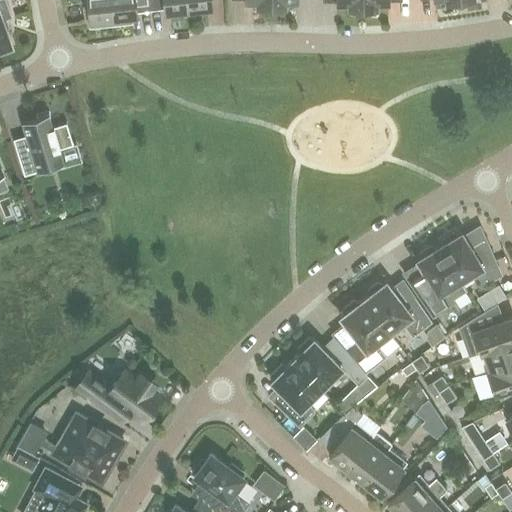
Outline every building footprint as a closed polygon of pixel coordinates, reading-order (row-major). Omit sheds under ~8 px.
[(0,0),(0,51),(4,50),(6,47),(5,45),(11,43),(2,18),(10,15),(4,0),(0,0)] [(113,24),(112,18),(110,0),(86,0),(90,26),(113,24)] [(110,0),(112,18),(113,24),(133,21),(132,15),(136,15),(134,0),(110,0)] [(163,0),(164,11),(188,9),(186,0),(163,0)] [(186,0),(188,9),(211,6),(210,0),(186,0)] [(62,157),(59,147),(73,143),(66,121),(52,125),(48,112),(21,120),(31,154),(19,158),(23,174),(57,164),(62,157)] [(444,242),(439,245),(460,279),(473,271),(481,284),(500,273),(479,225),(463,235),(461,232),(455,235),(453,231),(442,238),(444,242)] [(466,290),(460,279),(439,245),(433,248),(431,245),(420,252),(422,255),(416,259),(429,279),(416,287),(433,314),(454,301),(453,298),(466,290)] [(362,297),(388,331),(401,321),(412,335),(432,320),(415,295),(403,303),(385,280),(381,283),(377,281),(367,289),(368,293),(362,297)] [(491,285),(498,296),(505,292),(497,281),(491,285)] [(386,355),(376,341),(388,331),(362,297),(357,301),(353,299),(343,307),(344,312),(340,315),(358,338),(345,348),(365,371),(386,355)] [(511,315),(472,329),(469,320),(458,326),(468,354),(480,351),(511,339),(511,315)] [(292,358),(320,387),(341,366),(313,338),(292,358)] [(511,339),(480,351),(487,371),(511,361),(511,339)] [(411,360),(415,367),(418,371),(428,365),(421,354),(411,360)] [(307,400),(320,387),(292,358),(272,378),(271,379),(288,397),(279,406),(299,425),(314,411),(307,400)] [(353,359),(343,370),(357,384),(367,374),(353,359)] [(405,374),(415,367),(411,360),(401,367),(405,374)] [(511,385),(511,361),(487,371),(494,392),(511,385)] [(99,377),(97,379),(86,371),(73,389),(85,397),(87,395),(120,419),(127,409),(141,419),(146,412),(149,414),(157,404),(153,401),(159,395),(124,369),(111,386),(99,377)] [(438,392),(448,385),(441,375),(427,384),(434,395),(438,392)] [(455,396),(448,385),(438,392),(445,402),(455,396)] [(422,387),(415,391),(423,403),(428,397),(422,387)] [(428,397),(423,403),(428,411),(435,407),(428,397)] [(346,467),(368,438),(372,433),(355,421),(362,412),(354,404),(343,412),(331,424),(343,434),(328,453),(346,467)] [(101,478),(114,456),(123,440),(86,418),(83,417),(80,417),(77,417),(74,418),(71,420),(69,423),(52,452),(98,479),(101,478)] [(472,421),(461,426),(482,458),(492,451),(505,442),(498,432),(485,440),(472,421)] [(44,431),(29,422),(16,443),(32,452),(44,431)] [(368,438),(346,467),(363,480),(385,451),(389,447),(388,446),(391,443),(375,430),(372,434),(372,433),(368,438)] [(37,457),(17,446),(11,458),(31,469),(37,457)] [(389,447),(385,451),(363,480),(380,494),(406,460),(389,447)] [(462,448),(455,452),(462,462),(468,458),(462,448)] [(492,451),(482,458),(489,468),(499,462),(492,451)] [(228,465),(210,452),(204,460),(201,457),(191,471),(214,488),(206,500),(224,511),(241,511),(249,501),(233,489),(245,472),(230,461),(228,465)] [(275,475),(273,456),(252,458),(254,477),(275,475)] [(475,468),(468,458),(462,462),(468,472),(475,468)] [(45,466),(34,487),(50,496),(41,511),(80,511),(86,502),(77,497),(82,486),(45,466)] [(435,476),(428,483),(418,472),(387,500),(397,511),(406,511),(441,482),(435,476)] [(497,491),(495,487),(491,481),(484,486),(491,496),(497,491)] [(502,498),(511,491),(505,481),(495,487),(497,491),(502,498)] [(406,511),(439,511),(447,505),(439,495),(446,488),(441,482),(406,511)] [(502,498),(504,501),(509,509),(511,506),(511,491),(502,498)] [(215,511),(203,504),(198,511),(189,511),(175,503),(170,511),(166,510),(164,511),(215,511)]
